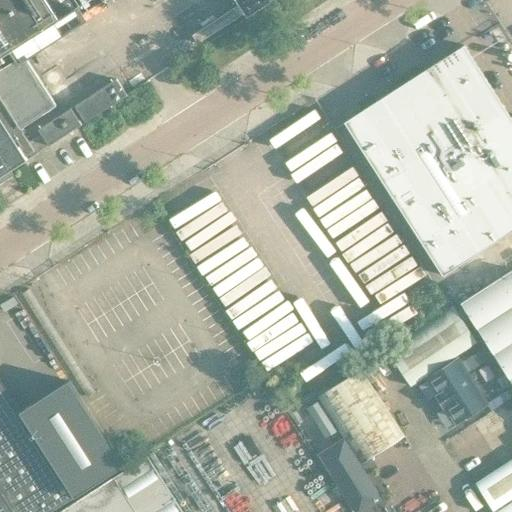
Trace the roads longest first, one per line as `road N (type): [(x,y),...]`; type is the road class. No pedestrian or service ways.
road 1 (unclassified): [(0,249),(390,0)]
road 2 (unknown): [(203,119),(323,292)]
road 3 (unknown): [(203,119),(134,17)]
